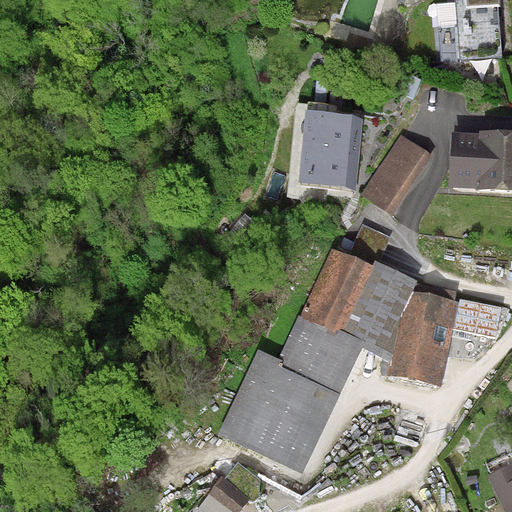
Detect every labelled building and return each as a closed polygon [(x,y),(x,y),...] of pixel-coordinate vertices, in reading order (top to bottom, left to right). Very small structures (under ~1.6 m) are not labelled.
[(497,53),(493,0),(455,0),(459,55),(497,53)] [(364,117),(306,110),(299,183),(356,189),(364,117)] [(433,155),(401,134),(361,194),(393,215),(433,155)] [(511,144),(453,141),(450,187),(511,190),(511,144)] [(362,224),(348,255),(373,266),(375,260),(380,263),(391,237),(362,224)] [(348,255),(331,247),(300,316),(342,334),(373,266),(348,255)] [(300,316),(299,315),(279,358),(283,360),(280,366),(340,393),(362,347),(391,362),(401,317),(413,291),(417,280),(380,263),(375,260),(373,266),(342,334),(300,316)] [(442,386),(460,301),(413,291),(401,317),(391,362),(388,375),(442,386)] [(279,358),(257,349),(217,435),(302,474),(340,393),(280,366),(283,360),(279,358)] [(226,476),(222,473),(193,510),(195,511),(238,511),(249,499),(260,499),(260,478),(237,461),(226,476)] [(511,511),(511,463),(487,475),(504,511),(511,511)]
